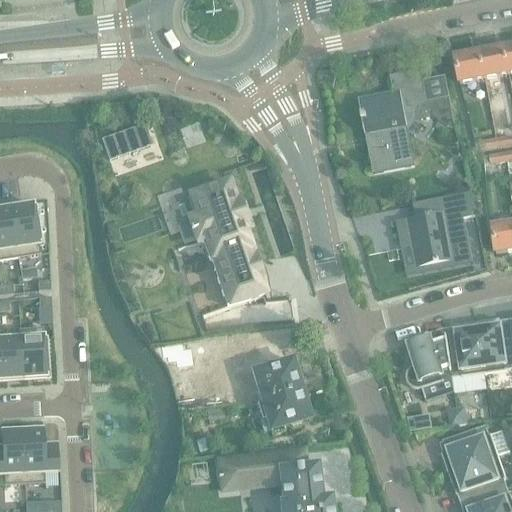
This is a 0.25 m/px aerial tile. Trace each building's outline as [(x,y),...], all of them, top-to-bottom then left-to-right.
[(511,47),(502,49),(508,76),(511,74),(511,47)] [(502,49),(478,54),(484,81),(508,76),(502,49)] [(459,86),(484,81),(478,54),(454,59),(459,86)] [(448,99),(425,104),(419,74),(390,80),(393,96),(360,103),(363,118),(360,118),(361,124),(364,123),(366,133),(371,132),(374,148),(367,149),(373,177),(414,168),(406,132),(412,123),(433,119),(449,130),(454,129),(448,99)] [(109,163),(152,147),(144,127),(102,142),(109,163)] [(511,145),(511,139),(496,142),(498,151),(511,148),(511,145)] [(482,153),(498,151),(496,142),(480,145),(482,153)] [(511,155),(503,157),(505,164),(511,162),(511,155)] [(490,167),(505,164),(503,157),(489,159),(490,167)] [(197,197),(186,200),(194,221),(189,222),(196,243),(197,244),(197,245),(201,244),(208,263),(208,264),(210,264),(226,308),(226,310),(263,297),(264,297),(259,280),(260,280),(254,262),(252,262),(248,251),(250,250),(243,230),(245,229),(237,206),(235,207),(227,186),(217,189),(216,186),(195,193),(197,197)] [(444,225),(474,220),(470,196),(444,201),(446,215),(395,224),(400,250),(413,247),(417,271),(452,264),(444,225)] [(32,208),(10,212),(18,261),(40,257),(37,240),(40,240),(38,223),(35,224),(32,208)] [(10,212),(0,213),(0,263),(18,261),(10,212)] [(494,255),(511,252),(511,225),(490,229),(494,255)] [(123,227),(103,233),(109,251),(129,245),(123,227)] [(50,283),(38,284),(38,294),(50,293),(50,283)] [(12,287),(0,289),(1,299),(13,297),(12,287)] [(50,300),(38,301),(39,311),(50,310),(51,310),(50,300)] [(8,304),(0,304),(0,314),(9,314),(8,304)] [(50,310),(39,311),(40,326),(51,325),(50,310)] [(506,369),(511,368),(511,345),(509,326),(499,327),(499,322),(477,325),(484,377),(507,374),(506,369)] [(461,380),(484,377),(477,325),(454,329),(455,333),(445,335),(452,380),(461,379),(461,380)] [(42,331),(20,332),(23,382),(46,380),(45,365),(48,365),(47,348),(44,348),(42,331)] [(271,331),(250,334),(256,353),(276,347),(271,331)] [(0,361),(2,383),(23,382),(20,332),(19,332),(19,342),(0,343),(0,361)] [(451,380),(452,380),(445,335),(443,335),(439,336),(428,339),(427,335),(405,342),(413,369),(409,371),(406,375),(405,379),(406,384),(409,389),(415,392),(421,391),(444,384),(442,379),(450,377),(451,380)] [(182,345),(161,347),(162,359),(167,358),(167,363),(176,362),(177,368),(192,366),(190,350),(182,351),(182,345)] [(256,390),(261,407),(300,395),(299,391),(300,391),(303,383),(297,379),(295,380),(291,364),(283,366),(279,364),(271,366),(269,371),(265,372),(264,368),(237,376),(242,394),(256,390)] [(301,397),(300,395),(261,407),(265,422),(259,424),(262,435),(268,433),(270,438),(284,434),(283,430),(286,429),(290,431),(298,429),(300,425),(308,422),(304,408),(306,408),(308,400),(303,397),(301,397)] [(511,402),(489,406),(491,419),(511,416),(511,402)] [(464,409),(455,411),(458,427),(466,426),(464,409)] [(450,429),(458,427),(455,411),(447,412),(450,429)] [(225,413),(207,415),(208,425),(226,423),(225,413)] [(430,417),(408,421),(410,434),(432,430),(430,417)] [(448,476),(497,460),(510,455),(502,434),(490,438),(488,438),(485,428),(442,443),(445,454),(441,455),(448,476)] [(37,432),(21,433),(24,487),(44,486),(44,477),(57,476),(56,447),(42,448),(42,434),(37,435),(37,432)] [(1,450),(0,449),(0,478),(3,479),(4,488),(24,487),(21,433),(5,434),(5,436),(1,436),(1,450)] [(220,476),(218,477),(218,480),(221,480),(222,494),(223,493),(249,491),(250,490),(250,487),(280,483),(282,507),(280,507),(280,511),(332,511),(331,501),(322,502),(318,468),(306,469),(304,453),(219,463),(220,476)] [(505,481),(497,460),(448,476),(455,497),(460,496),(463,505),(506,491),(503,482),(505,481)] [(510,499),(506,491),(463,505),(465,511),(511,511),(511,502),(511,499),(510,499)]
